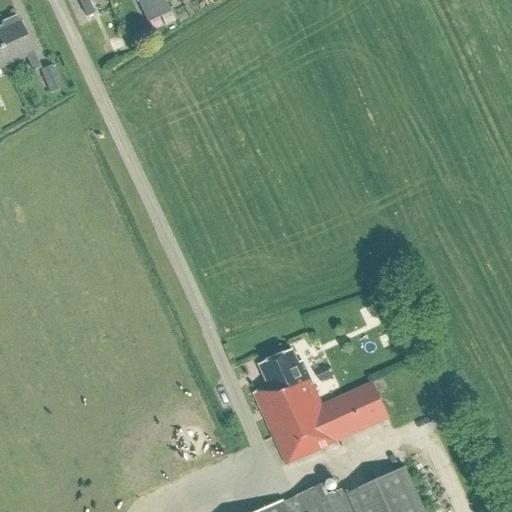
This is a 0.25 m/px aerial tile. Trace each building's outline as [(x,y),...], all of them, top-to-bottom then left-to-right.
[(136,0),(147,23),(158,18),(149,0),(136,0)] [(149,0),(158,18),(169,13),(163,0),(149,0)] [(101,31),(115,23),(104,2),(90,10),(101,31)] [(94,32),(85,12),(73,18),(83,38),(94,32)] [(18,20),(0,27),(0,47),(7,65),(33,54),(18,20)] [(136,25),(123,33),(130,45),(143,38),(136,25)] [(117,31),(109,35),(118,53),(125,50),(117,31)] [(65,51),(55,55),(65,80),(75,76),(65,51)] [(60,87),(49,61),(37,67),(48,93),(60,87)] [(387,297),(391,310),(406,306),(402,292),(387,297)] [(381,302),(369,307),(375,321),(387,315),(381,302)] [(284,467),(386,421),(370,385),(322,407),(306,372),(302,373),(293,352),(259,367),(268,388),(252,395),(284,467)] [(314,372),(319,382),(333,376),(329,365),(314,372)] [(447,462),(458,458),(447,422),(430,427),(438,451),(443,450),(447,462)] [(425,511),(405,469),(343,498),(335,481),(293,500),(295,503),(283,508),(282,506),(268,511),(425,511)] [(468,493),(466,477),(449,479),(452,511),(486,507),(484,491),(468,493)]
